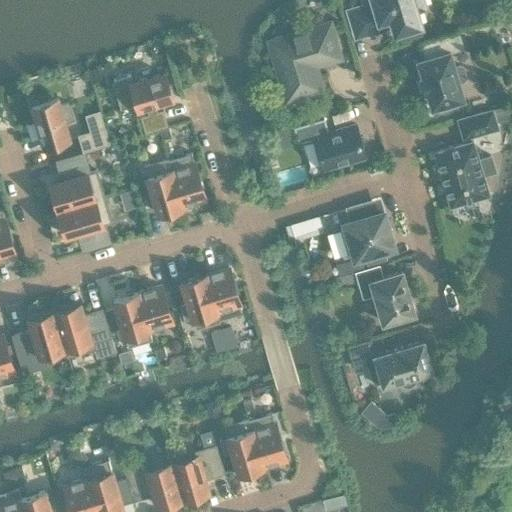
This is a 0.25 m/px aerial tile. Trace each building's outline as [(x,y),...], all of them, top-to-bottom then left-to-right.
[(364,0),(366,6),(350,11),(357,34),(387,25),(386,23),(392,21),(395,31),(400,30),(400,32),(416,28),(415,25),(419,24),(415,9),(423,7),(420,0),(364,0)] [(296,33),(271,41),(279,69),(277,73),(279,81),(284,84),(287,97),(320,88),(314,68),(311,67),(314,60),(318,62),(338,56),(328,24),(311,29),(306,27),(298,29),(296,33)] [(419,76),(424,92),(426,91),(431,107),(439,105),(441,109),(457,105),(456,100),(464,98),(459,81),(463,80),(466,77),(463,65),(458,64),(454,65),(450,51),(462,47),(457,30),(421,41),(425,56),(417,59),(422,75),(419,76)] [(163,110),(157,111),(154,102),(171,97),(164,72),(132,81),(130,74),(113,79),(112,79),(120,109),(122,108),(137,103),(138,107),(146,105),(149,114),(140,116),(145,132),(167,125),(163,110)] [(37,123),(28,125),(32,138),(40,135),(43,144),(69,137),(64,120),(73,118),(68,101),(59,103),(57,97),(31,105),(37,123)] [(472,140),(471,136),(498,128),(496,122),(509,118),(511,102),(457,118),(463,138),(464,138),(465,142),(434,151),(450,205),(489,194),(483,175),(495,171),(491,155),(478,158),(473,139),(472,140)] [(313,137),(322,168),(365,155),(356,124),(328,132),(324,118),(294,127),(299,141),(313,137)] [(171,135),(169,126),(159,129),(161,138),(171,135)] [(100,145),(110,143),(107,133),(97,136),(100,145)] [(127,152),(133,172),(137,171),(135,163),(139,157),(137,149),(127,152)] [(62,179),(50,182),(58,208),(103,195),(95,169),(89,171),(83,151),(56,159),(60,173),(62,179)] [(168,159),(168,157),(167,157),(181,205),(205,198),(191,152),(168,159)] [(167,157),(143,164),(157,212),(181,205),(167,157)] [(105,223),(111,221),(103,195),(58,208),(66,235),(77,231),(79,237),(83,251),(111,243),(105,223)] [(343,221),(345,228),(341,229),(348,253),(352,252),(354,258),(365,255),(367,263),(386,257),(383,249),(394,247),(380,196),(346,206),(350,219),(343,221)] [(0,258),(15,254),(2,208),(0,208),(0,258)] [(401,270),(382,276),(379,264),(336,277),(338,286),(358,280),(363,297),(374,294),(382,321),(414,312),(401,270)] [(242,312),(228,266),(205,273),(219,321),(220,321),(219,319),(242,312)] [(184,319),(192,317),(195,328),(219,321),(205,273),(181,280),(187,301),(179,304),(184,319)] [(172,321),(161,284),(137,291),(148,328),(149,327),(172,321)] [(116,307),(104,311),(110,330),(122,327),(127,346),(152,339),(149,327),(148,328),(137,291),(113,298),(116,307)] [(93,348),(91,341),(111,335),(110,330),(104,311),(103,308),(83,314),(80,302),(54,310),(67,356),(93,348)] [(40,354),(64,347),(66,356),(67,356),(54,310),(28,318),(31,329),(22,332),(30,359),(41,356),(40,354)] [(233,336),(231,326),(221,329),(224,338),(233,336)] [(221,329),(212,332),(215,341),(224,338),(221,329)] [(0,384),(16,379),(2,333),(0,333),(0,384)] [(414,374),(430,370),(432,369),(431,367),(423,341),(423,339),(374,354),(369,339),(347,345),(353,366),(368,362),(374,383),(382,381),(382,382),(382,384),(384,383),(400,378),(401,382),(404,385),(408,385),(412,384),(414,382),(415,378),(414,374)] [(166,355),(164,347),(154,349),(157,358),(166,355)] [(29,396),(39,393),(37,386),(27,389),(29,396)] [(209,411),(224,406),(222,398),(207,403),(209,411)] [(245,409),(254,407),(251,398),(242,400),(245,409)] [(386,414),(376,425),(380,426),(388,426),(389,426),(398,425),(398,422),(395,411),(386,414)] [(261,465),(285,458),(272,412),(249,419),(248,419),(261,465)] [(248,419),(249,419),(248,417),(223,424),(227,436),(219,438),(224,454),(231,451),(238,472),(261,465),(248,419)] [(127,442),(125,435),(115,438),(117,445),(127,442)] [(208,489),(205,478),(225,472),(217,444),(195,451),(196,453),(172,460),(182,497),(208,489)] [(79,449),(70,452),(73,460),(81,457),(79,449)] [(117,489),(108,458),(83,466),(86,477),(87,477),(97,511),(102,511),(122,506),(121,502),(117,489)] [(182,497),(172,460),(148,467),(145,458),(123,465),(129,486),(133,498),(133,499),(153,493),(156,505),(182,497)] [(24,475),(22,466),(12,469),(15,478),(24,475)] [(12,469),(2,471),(5,480),(15,478),(12,469)] [(86,477),(64,484),(71,511),(97,511),(87,477),(86,477)] [(129,486),(117,489),(121,502),(133,498),(129,486)] [(18,487),(0,492),(0,511),(24,511),(20,497),(21,497),(18,487)] [(24,511),(50,511),(44,490),(21,497),(20,497),(24,511)] [(326,508),(336,505),(333,495),(323,498),(326,508)]
